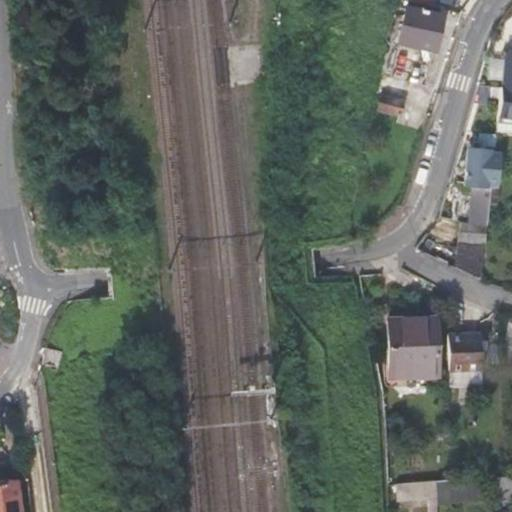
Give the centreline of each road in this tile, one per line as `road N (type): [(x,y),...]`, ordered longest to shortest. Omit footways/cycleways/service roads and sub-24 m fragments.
road 1 (residential): [(36,291),(379,252),(420,202),(492,0)]
road 2 (residential): [(0,134),(5,227),(36,291)]
